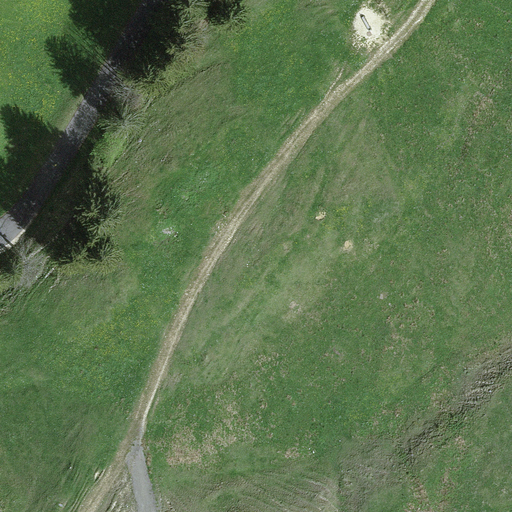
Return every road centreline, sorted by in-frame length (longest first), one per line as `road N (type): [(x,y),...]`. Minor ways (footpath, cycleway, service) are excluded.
road 1 (track): [(146,511),(142,408),(191,292),(287,147),(426,0)]
road 2 (tertiary): [(154,0),(55,168),(0,232)]
